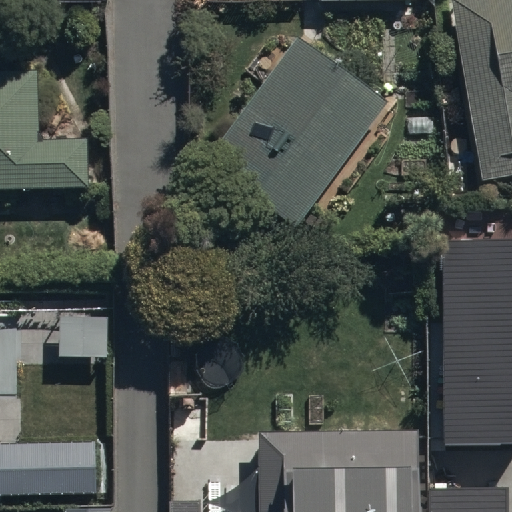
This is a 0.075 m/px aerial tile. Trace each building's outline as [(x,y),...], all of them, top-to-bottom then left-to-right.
[(511,0),(446,0),(478,174),(511,168),(511,0)] [(383,100),(290,38),(205,165),(298,227),(383,100)] [(0,188),(89,189),(90,180),(103,180),(103,147),(87,147),(87,134),(41,134),(41,71),(0,70),(0,188)] [(511,240),(442,241),(444,447),(511,446),(511,240)] [(414,511),(413,433),(256,436),(257,511),(414,511)] [(94,442),(0,443),(0,495),(95,494),(94,442)] [(509,511),(509,489),(429,489),(429,511),(509,511)] [(62,501),(61,511),(110,511),(111,502),(62,501)]
